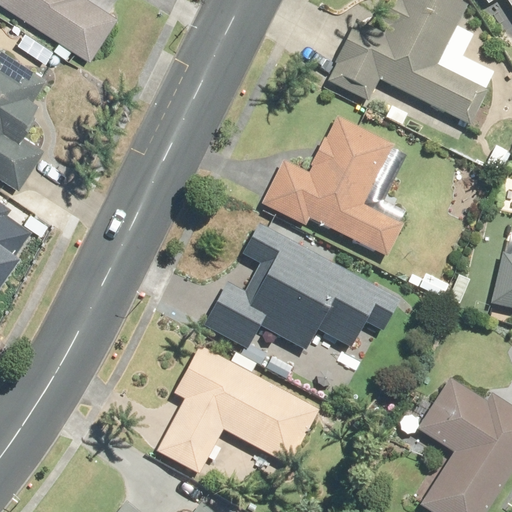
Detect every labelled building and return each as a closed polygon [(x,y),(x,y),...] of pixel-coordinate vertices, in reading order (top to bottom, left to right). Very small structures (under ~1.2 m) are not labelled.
[(0,0),(0,9),(83,62),(110,20),(79,0),(0,0)] [(351,21),(322,80),(362,99),(372,77),(465,122),(488,74),(458,59),(469,37),(449,27),(460,6),(447,0),(383,0),(369,30),(351,21)] [(511,0),(480,0),(483,4),(489,0),(500,0),(511,17),(511,0)] [(0,178),(13,187),(35,152),(13,138),(34,105),(27,101),(40,81),(0,55),(0,178)] [(278,159),(257,200),(298,220),(302,211),(381,251),(395,223),(359,205),(389,146),(330,116),(319,137),(316,135),(300,165),(306,168),(304,173),(278,159)] [(0,289),(20,260),(14,256),(31,231),(7,215),(10,210),(0,203),(0,289)] [(222,284),(200,324),(241,346),(253,325),(301,351),(312,330),(346,348),(359,323),(377,333),(393,303),(254,226),(239,254),(258,265),(241,294),(222,284)] [(511,256),(493,252),(480,306),(511,313),(511,256)] [(179,400),(152,451),(192,473),(215,429),(282,465),(311,410),(193,348),(169,394),(179,400)] [(445,454),(411,507),(418,511),(487,511),(511,474),(511,412),(487,396),(482,404),(445,380),(411,433),(445,454)] [(128,511),(124,507),(119,511),(215,511),(199,497),(185,511),(128,511)]
